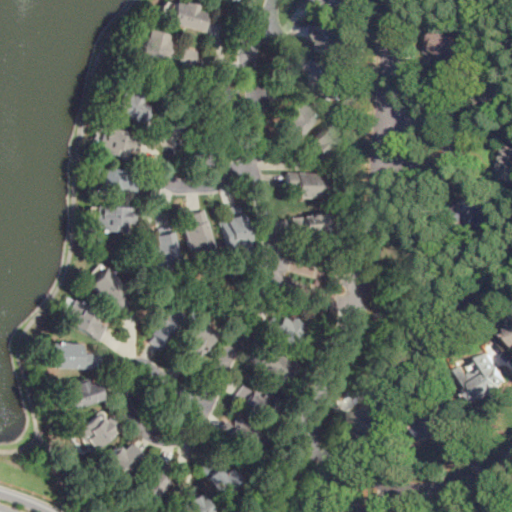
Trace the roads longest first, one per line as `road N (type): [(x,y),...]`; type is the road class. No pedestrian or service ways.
road 1 (residential): [(264,511),(357,294),(383,137),(394,117),(396,0)]
road 2 (residential): [(203,408),(269,268),(252,170),(255,110),(292,62),(268,17),(273,0)]
road 3 (residential): [(298,443),(412,489),(457,487),(495,468),(511,448)]
road 4 (residential): [(203,408),(152,369),(123,371),(128,413),(149,435),(179,438),(203,408)]
road 5 (residential): [(252,170),(225,170),(185,149),(164,158),(160,168),(170,184),(213,184),(225,170)]
